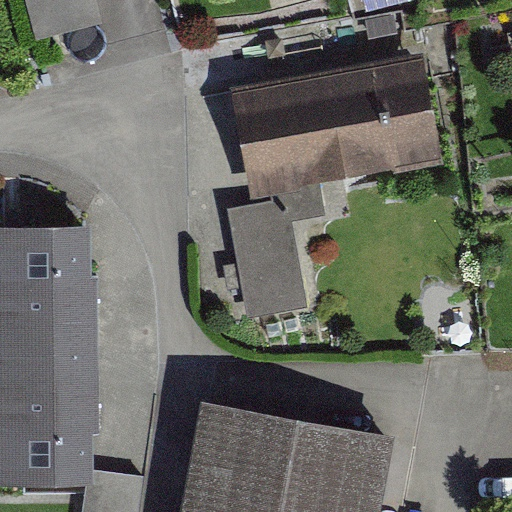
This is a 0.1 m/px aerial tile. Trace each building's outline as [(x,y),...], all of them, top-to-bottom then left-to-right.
[(356,0),(361,15),(413,0),(356,0)] [(428,59),(237,94),(257,202),(284,196),(447,164),(428,59)] [(257,202),(226,208),(249,319),(307,307),(284,196),(257,202)] [(0,358),(93,357),(92,227),(0,227),(0,358)] [(95,472),(93,357),(0,358),(0,488),(89,487),(90,472),(95,472)] [(389,511),(404,441),(220,401),(195,511),(389,511)] [(89,487),(85,511),(141,511),(145,478),(95,472),(90,472),(89,487)]
